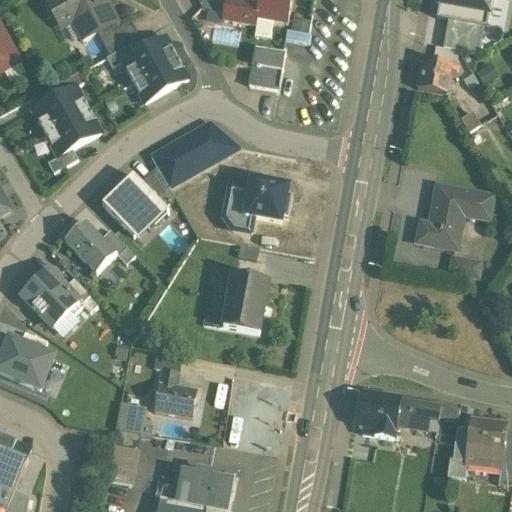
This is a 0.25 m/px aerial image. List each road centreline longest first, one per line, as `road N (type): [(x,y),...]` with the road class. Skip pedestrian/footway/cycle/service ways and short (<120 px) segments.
road 1 (residential): [(213,100),(138,140),(44,226)]
road 2 (primary): [(331,349),(363,159)]
road 3 (residential): [(511,400),(331,349)]
road 4 (residential): [(213,100),(257,137),(363,159)]
road 5 (primary): [(302,511),(331,349)]
road 6 (primary): [(363,159),(389,0)]
road 7 (residential): [(55,511),(58,451),(30,418),(0,408)]
